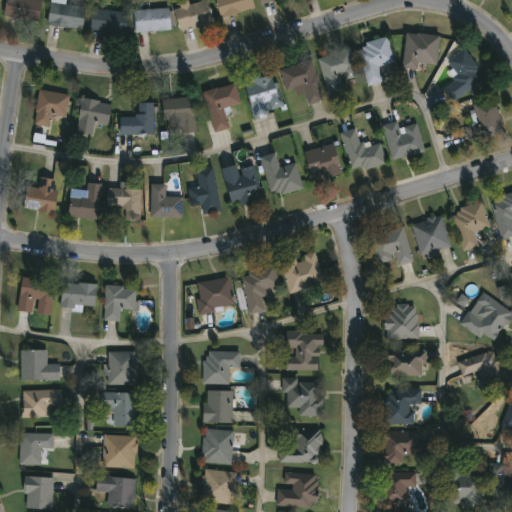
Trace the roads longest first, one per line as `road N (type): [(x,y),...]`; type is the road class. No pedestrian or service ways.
road 1 (residential): [(511,58),(458,14),(414,7),(369,12),(152,75),(0,56)]
road 2 (residential): [(511,161),(210,254),(111,263),(0,246)]
road 3 (residential): [(338,215),(355,278),(349,511)]
road 4 (residential): [(167,511),(169,260)]
road 5 (residential): [(19,60),(0,195)]
